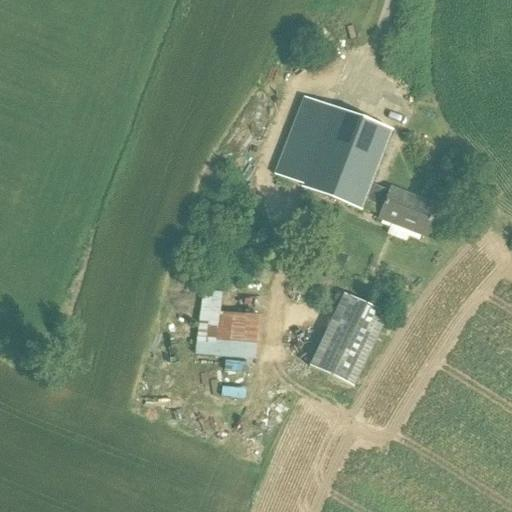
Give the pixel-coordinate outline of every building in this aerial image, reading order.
[(275,177),(361,211),(365,201),(370,187),(391,133),(305,100),(275,177)] [(389,194),(370,187),(365,201),(384,209),(379,221),(424,238),(436,208),(391,190),(389,194)] [(319,264),(341,273),(347,258),(324,250),(319,264)] [(221,294),(202,292),(194,356),(259,364),(264,318),(219,314),(221,294)] [(389,318),(343,296),(309,367),(354,389),(389,318)] [(251,399),(252,388),(228,386),(227,397),(251,399)]
